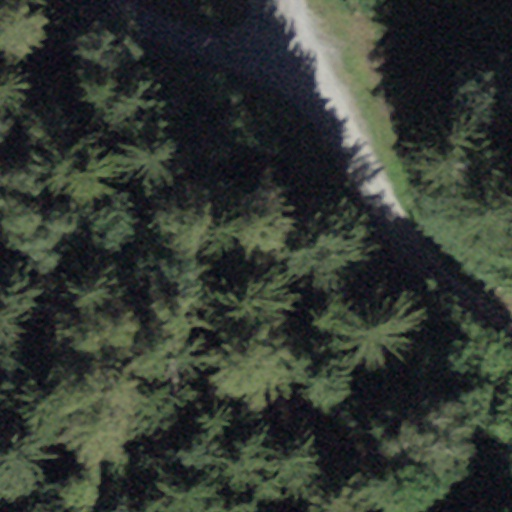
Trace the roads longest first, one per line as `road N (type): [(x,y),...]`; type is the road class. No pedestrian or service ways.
road 1 (track): [(282,39),(328,101),(427,276),(511,343)]
road 2 (track): [(282,39),(209,49),(108,0)]
